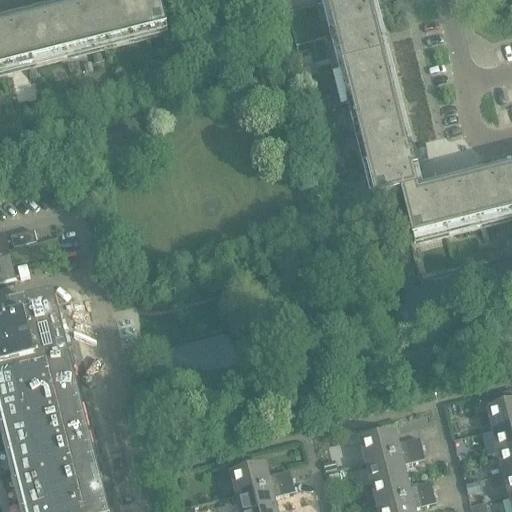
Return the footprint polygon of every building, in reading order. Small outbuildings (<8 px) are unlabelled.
[(0,75),(168,33),(159,0),(124,0),(0,31),(0,75)] [(427,162),(426,155),(409,159),(369,0),(325,0),(377,204),(402,198),(403,201),(413,243),(511,218),(511,175),(419,199),(419,196),(418,194),(418,192),(413,175),(419,173),(420,164),(427,162)] [(100,56),(93,58),(94,66),(102,64),(100,56)] [(316,68),(302,71),(305,80),(318,77),(316,68)] [(337,160),(326,163),(329,177),(340,174),(337,160)] [(0,420),(22,511),(104,511),(92,464),(91,459),(90,453),(84,431),(84,430),(55,315),(11,326),(12,329),(0,331),(3,343),(0,343),(0,420)] [(511,406),(487,413),(493,435),(511,430),(511,406)] [(511,430),(493,435),(498,457),(511,453),(511,430)] [(395,436),(361,444),(366,467),(422,453),(419,442),(398,447),(395,436)] [(403,469),(425,463),(422,453),(366,467),(372,488),(406,480),(403,469)] [(511,453),(498,457),(503,478),(511,476),(511,453)] [(334,465),(323,467),(325,475),(336,472),(334,465)] [(265,468),(231,477),(236,499),(292,485),(289,475),(268,480),(265,468)] [(338,476),(329,478),(333,494),(342,492),(338,476)] [(511,476),(503,478),(509,500),(511,499),(511,476)] [(406,480),(372,488),(377,510),(433,496),(430,486),(409,491),(406,480)] [(479,484),(465,488),(467,497),(481,493),(479,484)] [(276,511),(274,501),(295,496),(292,485),(236,499),(239,511),(276,511)] [(433,496),(377,510),(377,511),(415,511),(436,507),(433,496)]
